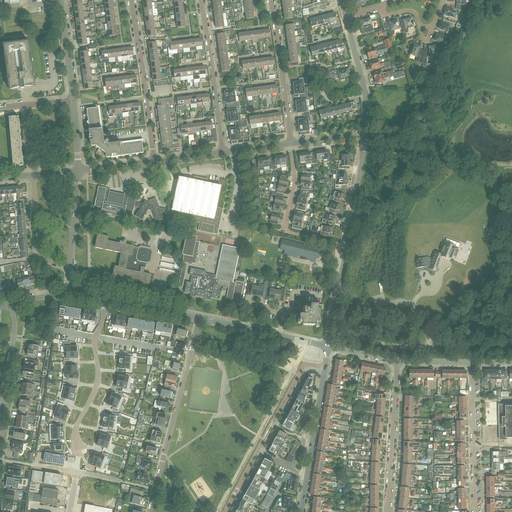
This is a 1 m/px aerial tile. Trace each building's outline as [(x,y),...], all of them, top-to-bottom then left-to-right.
[(455,0),(456,1),(457,0),(457,2),(456,2),(456,6),(455,9),(463,12),(463,7),(466,8),(467,4),(466,4),(465,3),(464,0),(455,0)] [(452,7),(452,8),(451,10),(447,9),(445,12),(443,16),(448,18),(449,16),(454,19),(456,15),(455,15),(457,10),(460,11),(452,7)] [(334,13),(328,14),(330,22),(331,24),(334,23),(337,22),(334,13)] [(222,14),(214,15),(215,22),(223,20),(226,20),(225,14),(222,14)] [(331,24),(330,22),(328,14),(322,16),(324,24),(327,23),(327,25),(331,24)] [(324,26),(324,24),(322,16),(315,18),(317,25),(320,25),(321,27),(324,26)] [(311,27),(314,26),(315,28),(318,27),(317,25),(315,18),(309,19),(311,27)] [(404,24),(401,25),(403,33),(404,33),(406,33),(408,33),(408,28),(413,27),(411,18),(403,20),(404,24)] [(366,20),(365,19),(366,20),(360,22),(359,22),(360,26),(361,26),(361,28),(362,28),(363,30),(362,31),(363,31),(364,34),(374,31),(370,19),(366,20)] [(223,20),(215,22),(216,28),(224,27),(228,27),(227,20),(226,20),(223,20)] [(386,24),(383,24),(384,30),(387,29),(389,35),(390,35),(392,35),(394,35),(394,30),(399,29),(397,21),(389,23),(390,26),(387,27),(386,24)] [(445,24),(442,23),(441,22),(440,23),(439,25),(439,26),(438,29),(447,32),(448,28),(451,30),(454,24),(447,21),(446,24),(445,24)] [(156,39),(154,29),(146,30),(147,37),(149,37),(150,40),(156,39)] [(439,33),(438,35),(437,35),(436,38),(435,38),(434,40),(435,40),(434,41),(443,44),(445,41),(448,42),(450,37),(439,33)] [(201,41),(203,41),(203,38),(195,39),(196,47),(202,46),(201,41)] [(337,49),(337,51),(338,52),(341,51),(341,50),(344,49),(341,39),(335,41),(337,49)] [(367,54),(386,49),(392,47),(390,39),(384,41),(385,46),(378,47),(378,48),(374,49),(374,47),(366,49),(367,54)] [(337,49),(335,41),(329,43),(331,50),(331,52),(337,51),(337,49)] [(23,86),(28,85),(28,81),(26,82),(25,79),(33,78),(33,77),(29,42),(4,45),(7,71),(8,71),(9,85),(9,86),(10,86),(11,87),(11,88),(12,88),(13,88),(17,87),(18,86),(20,86),(20,89),(24,88),(23,86)] [(170,47),(168,48),(168,53),(171,53),(171,54),(177,53),(177,50),(176,42),(169,43),(170,47)] [(331,52),(331,50),(329,43),(322,44),(324,52),(328,51),(328,53),(331,52)] [(322,44),(316,46),(318,54),(321,53),(322,55),(325,54),(324,52),(322,44)] [(419,50),(420,47),(414,45),(413,48),(412,47),(410,51),(411,52),(410,55),(416,57),(416,61),(423,64),(423,59),(424,51),(421,51),(419,50)] [(319,56),(318,54),(316,46),(310,48),(312,55),(315,55),(315,57),(319,56)] [(429,47),(429,50),(429,51),(427,52),(424,51),(423,59),(426,59),(427,57),(430,56),(431,58),(437,57),(436,54),(437,54),(437,49),(436,50),(435,46),(429,47)] [(133,50),(132,48),(126,49),(128,61),(137,60),(135,49),(133,50)] [(382,53),(387,52),(386,49),(367,54),(368,59),(377,57),(376,55),(382,53)] [(102,60),(108,59),(107,51),(101,52),(102,56),(99,57),(100,62),(102,61),(102,60)] [(298,65),(298,62),(297,56),(289,57),(290,63),(292,63),(292,66),(298,65)] [(372,70),(384,66),(385,68),(390,66),(389,62),(379,65),(378,59),(377,59),(369,61),(372,70)] [(198,67),(192,68),(193,76),(193,79),(194,83),(199,82),(199,81),(200,81),(200,78),(199,75),(198,67)] [(338,71),(336,71),(335,68),(329,69),(330,73),(327,73),(327,77),(335,79),(335,76),(339,76),(340,78),(341,81),(345,80),(344,77),(348,76),(348,75),(349,75),(348,72),(350,72),(349,69),(346,70),(346,71),(345,71),(344,69),(338,71)] [(173,71),(174,78),(172,78),(173,86),(175,85),(174,78),(180,78),(179,70),(173,71)] [(374,79),(389,75),(390,74),(393,73),(393,70),(389,71),(389,72),(382,74),(381,71),(373,74),(373,75),(372,76),(373,78),(374,78),(374,79)] [(404,76),(402,71),(393,73),(390,74),(390,77),(393,76),(394,79),(404,76)] [(390,74),(389,75),(374,79),(375,79),(376,84),(384,82),(383,79),(390,77),(390,74)] [(293,89),(304,88),(303,84),(306,84),(305,78),(299,79),(299,82),(293,83),(293,85),(292,88),(293,89)] [(106,87),(112,86),(111,79),(105,79),(106,87),(103,87),(104,94),(107,93),(106,87)] [(277,85),(270,86),(271,94),(278,93),(278,95),(281,94),(280,87),(277,87),(277,85)] [(230,88),(231,90),(231,91),(224,92),(224,94),(224,97),(224,98),(235,97),(234,91),(237,90),(237,87),(230,88)] [(304,88),(293,89),(293,90),(294,93),(295,95),(301,94),(301,97),(308,97),(307,93),(304,93),(304,88)] [(233,106),(239,105),(239,102),(236,102),(235,97),(224,98),(224,99),(225,102),(226,102),(226,104),(232,103),(233,106)] [(302,101),(299,101),(295,102),(296,103),(295,103),(295,106),(295,108),(306,106),(305,100),(308,100),(308,97),(301,97),(302,101)] [(157,100),(158,106),(168,105),(173,104),(172,98),(157,100)] [(346,112),(349,111),(349,113),(353,112),(352,109),(356,108),(354,102),(350,103),(344,104),(346,112)] [(346,114),(346,112),(344,104),(337,106),(339,114),(343,113),(343,115),(346,114)] [(169,109),(168,105),(158,106),(157,106),(157,110),(155,110),(156,110),(156,113),(169,111),(169,113),(172,112),(171,109),(169,109)] [(226,117),(237,115),(237,109),(240,109),(239,105),(233,106),(233,110),(227,111),(227,112),(226,112),(226,115),(226,117)] [(99,153),(99,154),(101,151),(103,153),(104,153),(106,153),(106,158),(143,153),(142,142),(143,141),(143,140),(108,144),(107,144),(109,141),(107,140),(105,142),(104,142),(99,106),(98,106),(98,108),(86,110),(87,114),(86,114),(86,117),(87,117),(88,121),(87,121),(87,124),(88,124),(89,128),(88,129),(88,132),(89,131),(90,136),(89,136),(90,142),(91,142),(91,146),(96,146),(96,147),(99,149),(97,152),(99,153)] [(116,114),(115,106),(106,107),(107,117),(109,117),(109,118),(116,117),(116,114)] [(306,106),(295,108),(295,109),(296,112),(297,112),(297,113),(301,113),(303,113),(303,116),(310,115),(309,112),(308,106),(306,106)] [(340,116),(339,114),(337,106),(331,108),(333,115),(336,115),(337,117),(340,116)] [(333,115),(331,108),(325,110),(327,117),(333,115)] [(325,110),(318,111),(320,119),(324,118),(324,120),(327,119),(327,117),(325,110)] [(237,115),(226,117),(227,118),(228,121),(228,122),(235,121),(235,125),(242,124),(240,115),(237,115)] [(304,119),(302,120),(298,120),(298,122),(297,122),(297,125),(297,126),(308,125),(308,122),(311,121),(310,115),(303,116),(304,119)] [(256,124),(255,116),(246,118),(247,122),(249,122),(250,125),(256,124)] [(19,117),(9,117),(10,129),(11,135),(20,134),(19,117)] [(157,123),(158,125),(171,124),(171,125),(174,125),(173,122),(171,122),(170,117),(159,119),(159,122),(156,123),(157,123)] [(182,121),(178,121),(179,129),(177,129),(177,134),(178,136),(188,135),(188,133),(186,125),(183,126),(182,121)] [(229,135),(240,134),(239,130),(242,130),(242,128),(242,124),(235,125),(236,128),(229,129),(230,131),(229,131),(229,134),(229,135)] [(299,132),(300,132),(305,131),(306,135),(312,134),(311,128),(309,128),(308,125),(297,126),(297,128),(298,130),(299,130),(299,132)] [(22,150),(20,134),(11,135),(12,150),(22,150)] [(240,134),(229,135),(229,137),(230,139),(231,139),(231,141),(237,140),(238,144),(244,143),(243,137),(240,137),(240,134)] [(178,141),(173,142),(163,144),(164,150),(179,148),(178,141)] [(23,166),(22,159),(22,150),(12,150),(13,161),(13,167),(21,166),(23,166)] [(321,151),(322,160),(328,159),(328,162),(331,162),(330,156),(327,156),(327,151),(326,151),(325,150),(321,151)] [(319,160),(322,160),(321,151),(317,152),(316,152),(316,157),(314,158),(314,164),(319,163),(319,160)] [(300,154),(299,154),(300,160),(297,160),(297,166),(300,166),(300,163),(305,162),(304,153),(300,154)] [(308,153),(304,153),(305,162),(306,165),(311,164),(314,164),(314,158),(311,158),(310,153),(309,153),(308,153)] [(271,160),(272,163),(272,169),(273,169),(275,169),(276,169),(277,169),(277,166),(280,165),(279,156),(275,157),(275,158),(274,158),(274,160),(271,160)] [(286,161),(285,156),(284,156),(279,156),(280,165),(281,168),(287,167),(289,167),(289,161),(286,161)] [(264,170),(263,167),(262,158),(258,159),(258,160),(257,160),(258,165),(255,165),(255,171),(264,170)] [(267,158),(262,158),(263,167),(269,167),(270,170),(272,169),(272,163),(269,164),(268,158),(267,159),(267,158)] [(350,161),(342,161),(342,164),(339,164),(339,169),(344,169),(344,166),(350,166),(350,165),(350,161)] [(336,171),(336,180),(339,180),(347,180),(347,176),(347,174),(342,174),(342,171),(336,171)] [(301,181),(312,182),(312,176),(312,173),(311,173),(303,172),(302,176),(301,176),(301,181)] [(174,211),(173,217),(200,223),(200,225),(198,231),(207,232),(217,235),(218,229),(223,209),(216,207),(217,203),(219,195),(221,186),(221,183),(217,182),(213,182),(207,181),(208,178),(199,176),(195,175),(194,178),(183,175),(180,175),(179,178),(176,192),(172,211),(174,211)] [(275,177),(274,183),(287,186),(288,182),(287,181),(288,177),(280,175),(279,175),(278,178),(275,177)] [(347,180),(339,180),(336,180),(335,185),(335,189),(341,190),(341,188),(341,185),(347,185),(347,184),(347,180)] [(311,188),(312,182),(301,181),(300,185),(301,185),(301,190),(309,191),(309,188),(311,188)] [(274,183),(272,189),(275,189),(277,190),(276,193),(284,194),(285,190),(286,190),(287,186),(274,183)] [(98,187),(94,207),(102,208),(101,213),(124,217),(125,213),(132,215),(133,210),(134,207),(135,203),(137,194),(125,192),(124,195),(106,191),(106,188),(101,187),(100,187),(98,187)] [(296,200),(297,201),(308,203),(309,197),(310,192),(309,191),(308,192),(301,191),(299,196),(298,196),(298,197),(297,197),(296,200)] [(343,200),(345,195),(335,191),(333,197),(330,195),(329,199),(341,203),(342,199),(343,200)] [(269,202),(272,203),(283,205),(284,201),(283,200),(284,196),(276,194),(275,197),(271,196),(269,202)] [(173,217),(174,211),(172,211),(168,209),(168,210),(159,208),(156,198),(148,201),(149,204),(145,201),(143,204),(135,203),(134,207),(140,208),(135,217),(141,220),(148,210),(152,211),(156,222),(163,220),(160,213),(166,214),(165,214),(168,215),(168,214),(171,215),(171,217),(173,217)] [(306,209),(308,203),(297,201),(296,200),(296,204),(296,205),(297,205),(296,209),(304,211),(306,212),(306,209)] [(339,211),(341,206),(330,202),(329,208),(326,207),(325,210),(336,214),(338,210),(339,211)] [(282,209),(283,205),(272,203),(271,208),(273,209),(272,211),(280,213),(281,209),(282,209)] [(294,215),(293,219),(303,222),(305,213),(296,211),(295,215),(294,215)] [(270,220),(269,223),(277,225),(278,220),(279,221),(280,216),(269,214),(268,220),(270,220)] [(322,222),(325,224),(333,226),(334,221),(335,222),(337,217),(334,216),(335,215),(330,214),(330,215),(326,214),(325,220),(323,219),(322,222)] [(292,228),(301,230),(301,231),(303,222),(293,219),(292,224),(293,224),(292,228)] [(321,226),(320,231),(323,232),(322,236),(330,237),(331,233),(332,233),(333,228),(321,226)] [(138,282),(141,282),(141,286),(149,288),(149,284),(151,275),(144,273),(144,272),(145,267),(144,267),(145,262),(147,263),(150,261),(152,252),(150,249),(141,247),(138,249),(133,248),(134,246),(126,245),(127,241),(124,240),(123,242),(121,241),(120,241),(120,244),(108,241),(109,237),(97,235),(95,248),(121,253),(118,267),(115,266),(112,276),(139,282),(138,282)] [(189,263),(192,263),(195,264),(197,256),(198,257),(199,252),(198,251),(200,242),(196,242),(197,237),(186,235),(182,255),(184,255),(182,262),(189,264),(189,263)] [(284,251),(283,255),(315,262),(316,257),(318,258),(320,248),(282,240),(280,249),(284,251)] [(422,260),(422,259),(415,260),(417,268),(424,267),(425,266),(428,267),(427,268),(435,271),(441,256),(450,259),(451,258),(454,259),(458,251),(455,249),(456,246),(445,242),(443,248),(441,247),(438,254),(434,252),(432,258),(431,261),(427,259),(422,260)] [(206,271),(191,268),(189,275),(192,275),(190,282),(186,281),(184,293),(190,294),(190,296),(195,297),(196,296),(205,298),(205,299),(211,300),(211,298),(217,299),(220,286),(223,287),(222,289),(223,289),(225,289),(225,290),(226,287),(228,288),(226,299),(232,300),(232,299),(240,300),(244,283),(236,281),(235,283),(232,282),(239,249),(223,245),(217,272),(222,275),(221,277),(220,276),(206,273),(206,271)] [(187,264),(183,263),(178,286),(182,287),(187,264)] [(27,269),(28,275),(30,285),(36,283),(35,276),(32,277),(31,271),(34,271),(33,267),(27,269)] [(25,272),(22,273),(24,286),(30,285),(28,275),(25,276),(25,272)] [(4,279),(1,279),(2,282),(4,292),(10,291),(7,278),(7,277),(6,277),(6,278),(4,279)] [(10,277),(7,278),(10,291),(16,290),(14,280),(11,281),(10,277)] [(256,296),(256,295),(262,296),(262,297),(262,298),(265,298),(268,282),(265,281),(264,285),(258,284),(258,287),(256,296)] [(251,296),(251,295),(251,294),(256,295),(256,296),(258,287),(252,286),(253,283),(250,282),(247,295),(251,296)] [(274,300),(276,290),(270,289),(271,283),(268,282),(265,298),(268,299),(269,298),(274,299),(274,300)] [(274,300),(274,299),(279,300),(279,301),(283,302),(285,289),(282,288),(281,291),(276,290),(274,300)] [(299,314),(299,321),(302,321),(302,324),(302,325),(316,326),(316,323),(320,323),(321,309),(318,309),(318,305),(310,305),(310,309),(307,309),(307,308),(303,307),(303,315),(299,314)] [(80,316),(79,322),(82,322),(88,323),(88,321),(90,310),(87,310),(88,308),(84,308),(83,316),(80,316)] [(88,321),(88,323),(97,325),(98,319),(95,318),(96,311),(90,310),(88,321)] [(110,321),(109,327),(118,328),(120,315),(114,314),(113,321),(110,321)] [(120,315),(118,328),(127,330),(128,324),(125,324),(126,315),(123,315),(123,316),(120,315)] [(175,335),(185,338),(187,331),(180,330),(181,329),(178,328),(178,329),(177,329),(175,335)] [(34,345),(29,344),(28,350),(38,351),(39,346),(40,346),(41,342),(35,341),(34,345)] [(176,353),(179,354),(179,355),(183,356),(184,352),(184,351),(185,344),(176,342),(175,345),(178,346),(176,353)] [(66,352),(77,352),(77,346),(70,346),(70,343),(64,343),(64,352),(66,353),(66,352)] [(66,352),(66,353),(66,358),(64,358),(64,361),(70,361),(70,359),(77,359),(77,352),(66,352)] [(119,362),(132,364),(133,355),(127,354),(127,357),(120,356),(119,362)] [(32,363),(27,362),(24,362),(23,362),(23,365),(23,366),(23,369),(34,370),(35,366),(38,366),(39,361),(32,360),(32,363)] [(180,364),(174,363),(174,362),(170,361),(168,367),(172,368),(172,369),(178,371),(180,364)] [(132,373),(132,364),(119,362),(119,365),(118,365),(117,369),(126,369),(126,372),(132,373)] [(65,372),(77,372),(77,370),(78,370),(78,366),(70,366),(70,363),(64,363),(64,366),(65,366),(65,372)] [(27,372),(24,371),(23,378),(34,379),(35,373),(31,372),(31,371),(28,371),(27,372)] [(166,375),(165,379),(176,382),(177,377),(171,375),(171,372),(167,371),(166,375)] [(488,380),(490,380),(490,371),(485,371),(485,372),(482,372),(482,383),(488,383),(488,380)] [(65,372),(63,372),(63,381),(69,381),(69,378),(77,379),(77,372),(65,372)] [(117,381),(130,384),(132,375),(126,374),(125,376),(118,375),(117,381)] [(308,378),(301,390),(306,393),(313,379),(308,378)] [(175,384),(176,382),(165,379),(163,379),(162,384),(164,385),(168,386),(174,387),(176,387),(176,384),(175,384)] [(129,389),(130,384),(117,381),(116,387),(123,389),(122,391),(130,393),(131,390),(129,389)] [(61,392),(74,395),(74,392),(76,393),(76,389),(68,387),(69,384),(63,383),(61,392)] [(158,387),(157,391),(161,392),(160,396),(159,398),(166,400),(167,398),(171,399),(173,391),(167,389),(163,388),(158,387)] [(301,390),(296,400),(304,404),(305,397),(307,393),(306,393),(301,390)] [(74,395),(61,392),(59,401),(65,402),(65,399),(72,401),(74,395)] [(112,393),(109,398),(121,404),(125,396),(119,394),(118,396),(112,393)] [(121,404),(109,398),(108,401),(107,400),(105,404),(113,407),(112,410),(117,412),(121,404)] [(296,400),(291,409),(297,413),(299,414),(304,404),(296,400)] [(168,410),(168,409),(169,409),(170,404),(159,401),(157,406),(165,408),(165,409),(168,410)] [(55,411),(67,416),(69,410),(63,408),(64,405),(58,403),(55,411)] [(499,425),(500,440),(503,440),(507,440),(507,438),(511,437),(511,406),(507,406),(507,404),(499,404),(499,420),(499,425)] [(296,415),(297,413),(291,409),(285,419),(292,423),(294,419),(296,420),(299,416),(296,415)] [(65,421),(67,416),(55,411),(52,420),(57,422),(58,419),(65,421)] [(154,412),(153,418),(166,421),(165,420),(166,415),(154,412)] [(103,421),(116,423),(117,417),(119,417),(119,414),(112,413),(111,416),(104,415),(103,421)] [(151,423),(151,425),(154,426),(155,424),(164,427),(164,426),(164,424),(165,424),(166,421),(153,418),(154,418),(152,424),(151,423)] [(285,419),(282,426),(290,431),(292,432),(293,429),(292,428),(294,424),(292,423),(285,419)] [(115,432),(116,423),(103,421),(103,423),(101,423),(101,427),(109,428),(109,431),(115,432)] [(49,424),(50,433),(63,433),(63,430),(64,430),(64,427),(56,427),(55,424),(49,424)] [(20,433),(15,432),(14,439),(24,440),(25,434),(27,435),(27,432),(20,430),(20,433)] [(279,431),(276,438),(284,442),(286,438),(288,439),(290,437),(279,431)] [(63,433),(50,433),(50,442),(56,442),(56,440),(63,439),(63,433)] [(110,443),(112,437),(113,438),(114,435),(108,433),(107,436),(100,433),(99,439),(110,443)] [(160,444),(161,438),(151,436),(149,435),(147,440),(150,441),(160,444)] [(284,442),(276,438),(272,444),(280,449),(283,451),(285,448),(282,447),(284,442)] [(111,443),(110,443),(99,439),(97,446),(104,448),(103,450),(110,453),(111,450),(110,449),(111,443)] [(13,442),(12,448),(12,449),(15,449),(14,452),(20,453),(21,450),(22,450),(23,443),(13,442)] [(64,444),(63,444),(53,444),(53,449),(52,449),(51,454),(60,455),(60,452),(61,451),(64,451),(65,446),(64,445),(64,444)] [(280,449),(272,444),(268,451),(277,456),(280,450),(280,449)] [(155,455),(157,449),(147,446),(145,452),(155,455)] [(289,454),(294,456),(298,450),(293,447),(289,454)] [(63,465),(65,456),(60,455),(51,454),(45,453),(44,462),(63,465)] [(94,453),(92,459),(105,464),(108,465),(110,459),(107,458),(108,455),(102,453),(101,456),(94,453)] [(152,465),(153,463),(144,460),(145,457),(139,455),(138,458),(141,459),(141,462),(143,462),(142,467),(145,468),(145,470),(149,471),(150,469),(153,470),(154,465),(152,465)] [(105,464),(92,459),(91,461),(90,461),(89,464),(97,467),(96,470),(101,472),(105,464)] [(260,467),(268,471),(272,463),(264,459),(260,467)] [(17,465),(17,468),(9,467),(8,468),(7,468),(7,473),(8,474),(7,474),(20,476),(21,469),(24,470),(24,466),(17,465)] [(256,474),(264,478),(268,471),(260,467),(256,474)] [(62,475),(32,471),(31,482),(60,486),(62,475)] [(148,484),(148,483),(149,483),(150,483),(150,482),(150,481),(149,480),(148,479),(149,476),(145,475),(146,472),(140,471),(139,474),(138,473),(136,481),(137,481),(147,484),(147,483),(148,484)] [(253,479),(263,484),(265,479),(264,478),(256,474),(253,479)] [(290,493),(296,494),(298,480),(292,479),(293,477),(290,475),(288,478),(288,481),(291,481),(290,493)] [(12,488),(18,489),(19,484),(22,484),(22,480),(10,478),(7,477),(7,480),(5,487),(10,488),(10,486),(12,486),(12,488)] [(252,482),(250,485),(259,490),(261,486),(264,488),(265,485),(263,484),(253,479),(252,479),(251,482),(252,482)] [(247,490),(257,495),(260,490),(259,490),(250,485),(250,486),(249,485),(247,489),(248,489),(247,490)] [(41,495),(40,503),(56,505),(57,499),(58,490),(43,488),(41,495)] [(146,499),(140,497),(141,495),(143,495),(144,492),(131,488),(129,496),(133,497),(131,503),(145,507),(146,502),(145,502),(146,499)] [(18,490),(10,489),(9,491),(9,492),(5,492),(4,498),(16,500),(18,490)] [(257,495),(247,490),(245,495),(254,500),(257,495)] [(254,500),(245,495),(244,495),(242,498),(243,499),(242,500),(252,505),(254,500)] [(292,506),(292,502),(291,502),(292,499),(291,498),(292,496),(286,495),(285,497),(283,508),(284,508),(283,509),(286,510),(287,509),(290,509),(291,506),(292,506)] [(249,511),(252,505),(242,500),(239,505),(247,510),(249,511)] [(3,501),(3,504),(2,511),(9,511),(10,509),(12,509),(13,502),(3,501)]
